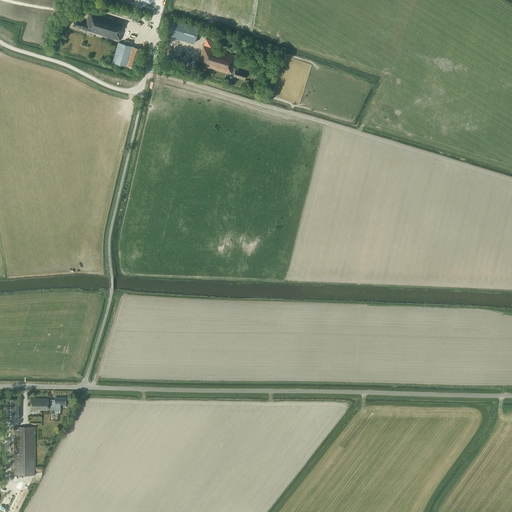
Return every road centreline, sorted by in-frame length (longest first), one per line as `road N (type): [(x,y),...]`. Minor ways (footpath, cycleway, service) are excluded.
road 1 (unclassified): [(511,396),(0,385)]
road 2 (track): [(285,55),(206,33),(187,83),(145,73)]
road 3 (unclassified): [(140,91),(0,41)]
road 4 (track): [(3,0),(95,10),(128,20),(126,28)]
